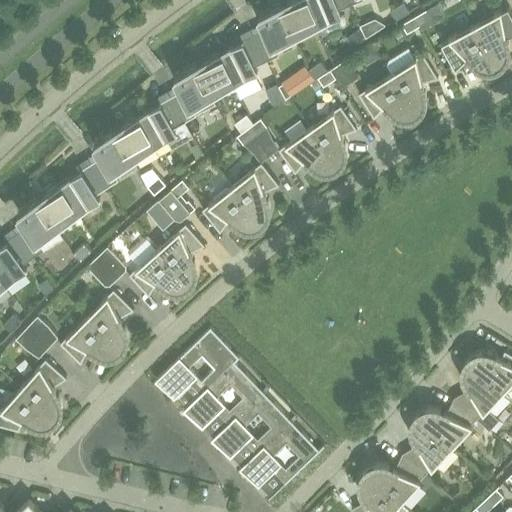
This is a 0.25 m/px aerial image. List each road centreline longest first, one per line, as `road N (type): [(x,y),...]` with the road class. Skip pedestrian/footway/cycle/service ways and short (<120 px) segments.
road 1 (residential): [(30,475),(245,267),(339,192),(511,89)]
road 2 (residential): [(288,511),(478,304)]
road 3 (residential): [(0,148),(177,0)]
road 4 (residential): [(30,475),(184,511)]
road 5 (tertiary): [(0,95),(112,0)]
